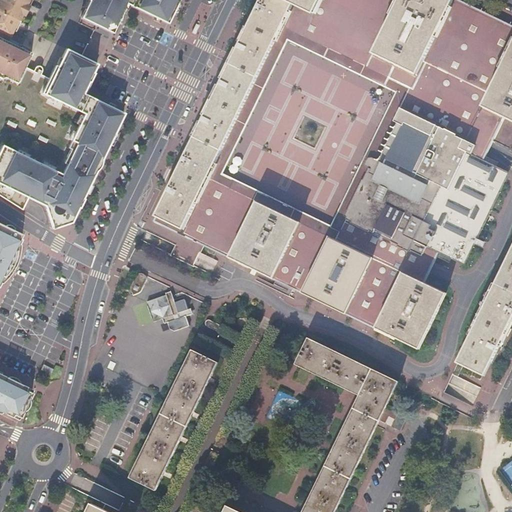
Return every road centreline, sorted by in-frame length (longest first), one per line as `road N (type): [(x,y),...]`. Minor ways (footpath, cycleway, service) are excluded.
road 1 (tertiary): [(102,266),(227,0)]
road 2 (residential): [(199,0),(77,253)]
road 3 (tertiary): [(62,421),(102,266)]
